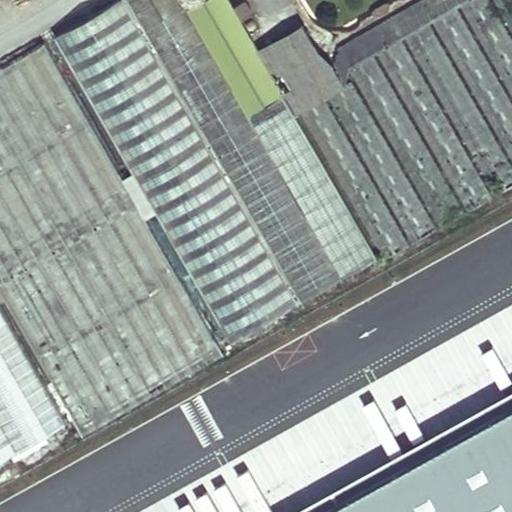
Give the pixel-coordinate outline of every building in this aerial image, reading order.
[(0,461),(67,423),(0,307),(0,302),(7,298),(84,433),(225,353),(147,217),(158,212),(232,341),(378,258),(283,95),(250,113),(189,7),(184,0),(117,0),(56,35),(134,172),(124,177),(46,42),(0,69),(0,461)] [(250,113),(283,95),(241,21),(253,14),(245,0),(244,0),(233,7),(229,0),(201,0),(189,7),(250,113)] [(420,0),(339,47),(336,61),(347,83),(350,68),(373,54),(377,52),(401,38),(407,35),(428,22),(433,20),(456,6),(461,4),(467,0),(420,0)] [(511,92),(511,37),(491,0),(467,0),(461,4),(511,92)] [(511,0),(495,0),(511,29),(511,0)] [(511,155),(511,102),(456,6),(433,20),(511,155)] [(497,195),(511,185),(511,166),(428,22),(407,35),(497,195)] [(302,59),(290,38),(268,50),(281,72),(302,59)] [(469,210),(493,197),(401,38),(377,52),(469,210)] [(373,54),(350,68),(441,226),(465,213),(373,54)] [(437,229),(352,81),(328,95),(414,242),(437,229)] [(409,244),(324,97),(300,111),(385,259),(409,244)] [(511,511),(511,389),(288,511),(511,511)]
